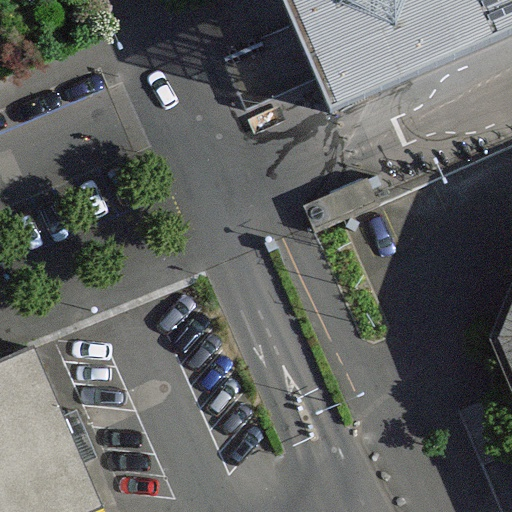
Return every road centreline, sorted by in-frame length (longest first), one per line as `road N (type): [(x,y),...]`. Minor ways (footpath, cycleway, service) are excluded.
road 1 (residential): [(186,113),(222,217),(293,209),(354,371),(421,511)]
road 2 (residential): [(0,188),(186,113)]
